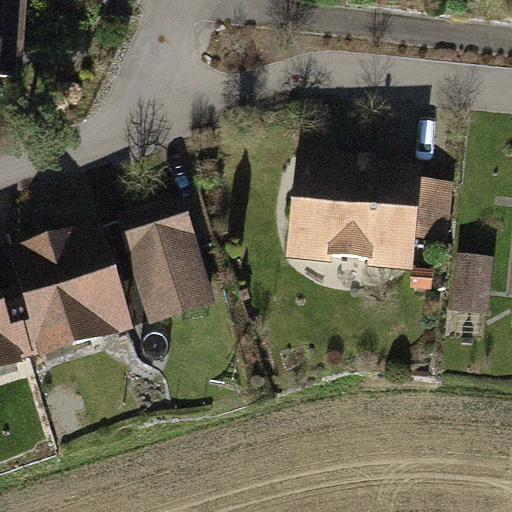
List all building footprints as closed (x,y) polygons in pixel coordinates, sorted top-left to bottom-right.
[(23,0),(0,0),(0,43),(21,45),(23,0)] [(302,141),(294,245),(420,254),(422,229),(454,231),(459,172),(427,170),(428,151),(302,141)] [(219,294),(186,187),(105,212),(123,272),(142,267),(156,314),(219,294)] [(104,209),(10,238),(20,269),(10,272),(31,342),(41,339),(44,347),(137,319),(123,272),(105,212),(104,209)] [(498,247),(469,245),(467,261),(459,261),(455,308),(493,311),(498,247)] [(0,364),(24,357),(20,345),(31,342),(10,272),(0,274),(0,364)] [(58,388),(29,397),(36,419),(65,410),(58,388)]
